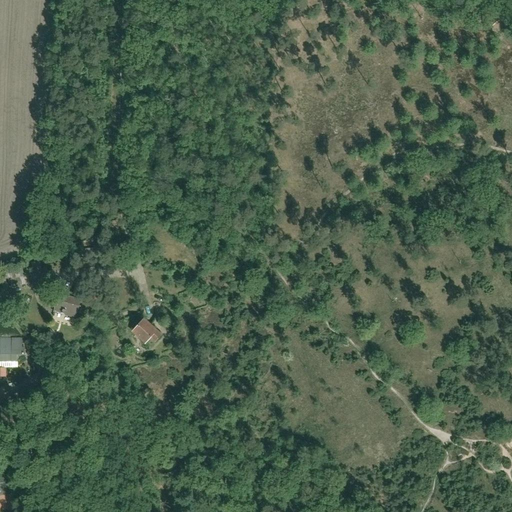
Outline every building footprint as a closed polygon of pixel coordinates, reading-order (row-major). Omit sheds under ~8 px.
[(50,286),(43,288),(46,300),(54,298),(50,286)] [(80,303),(64,297),(57,313),(74,320),(80,303)] [(163,330),(149,317),(139,328),(154,341),(163,330)] [(18,339),(0,338),(0,365),(17,366),(18,339)] [(0,474),(0,495),(5,495),(5,488),(10,487),(8,474),(0,474)]
